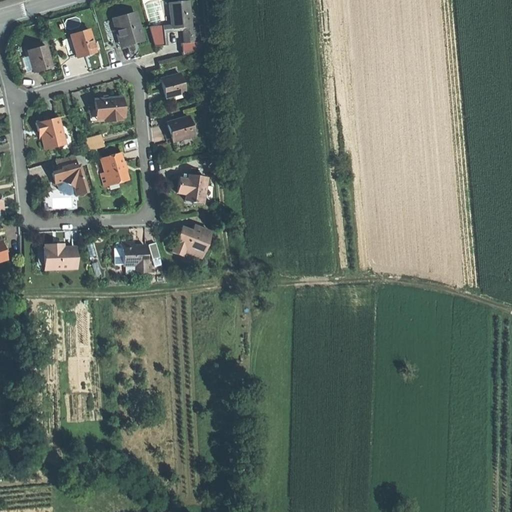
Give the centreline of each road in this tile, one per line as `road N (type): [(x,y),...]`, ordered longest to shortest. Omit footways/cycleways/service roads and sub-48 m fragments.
road 1 (track): [(0,294),(366,279),(511,309)]
road 2 (residential): [(14,102),(31,219),(142,219),(151,208),(140,80),(126,69)]
road 3 (track): [(205,0),(234,286)]
